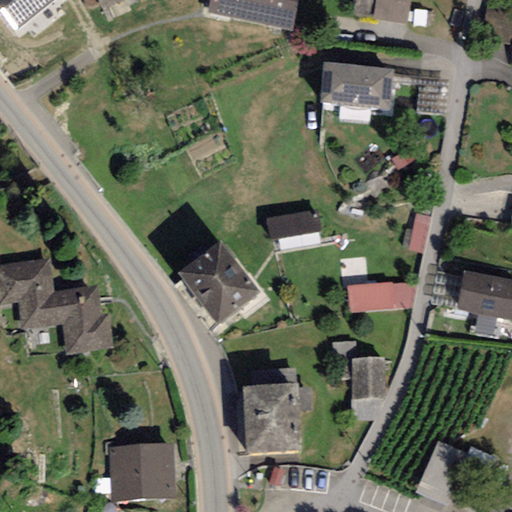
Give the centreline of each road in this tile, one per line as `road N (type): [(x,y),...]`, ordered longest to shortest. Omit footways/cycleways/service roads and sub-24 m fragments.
road 1 (residential): [(477,0),(416,329),(347,511)]
road 2 (tertiary): [(215,511),(186,348),(0,90)]
